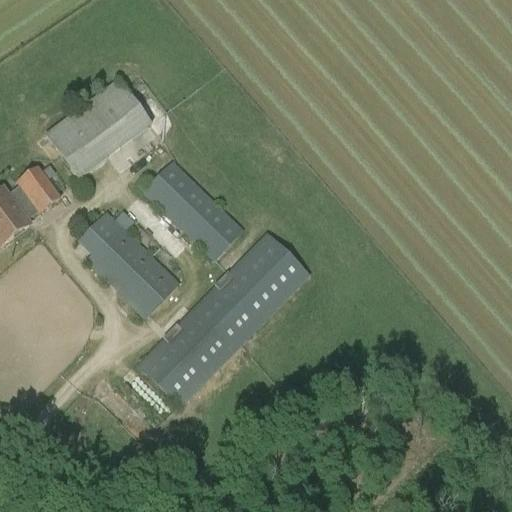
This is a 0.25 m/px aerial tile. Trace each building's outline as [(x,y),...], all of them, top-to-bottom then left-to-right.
[(118,85),(45,139),(56,154),(78,183),(150,129),(118,85)] [(143,197),(214,267),(243,237),(173,167),(143,197)] [(0,251),(30,229),(26,223),(36,215),(38,217),(60,201),(38,171),(16,187),(17,189),(7,197),(2,191),(0,192),(0,251)] [(91,261),(84,268),(143,325),(179,288),(106,217),(77,248),(91,261)] [(135,371),(180,414),(243,350),(310,282),(265,238),(260,244),(135,371)]
